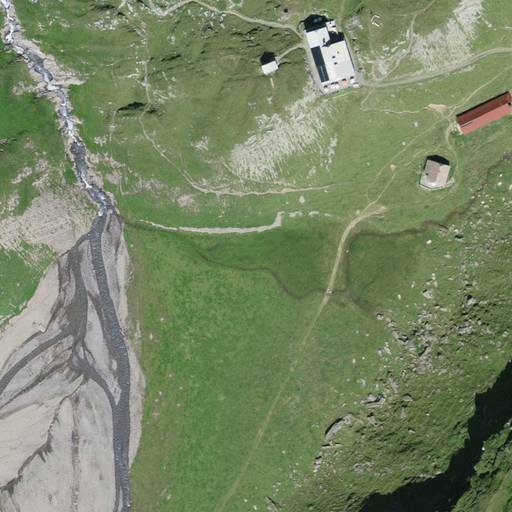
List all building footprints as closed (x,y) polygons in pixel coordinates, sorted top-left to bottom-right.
[(322,82),(353,73),(350,63),(343,43),(330,47),(325,30),(308,35),(320,72),(319,72),(322,82)] [(264,51),(266,59),(280,55),(278,48),(264,51)] [(265,72),(276,67),(274,63),(264,67),(265,72)] [(508,94),(457,119),(464,133),(510,110),(509,109),(511,108),(510,105),(508,106),(506,102),(511,100),(508,94)] [(450,166),(428,160),(424,172),(429,173),(428,178),(445,183),(450,166)]
